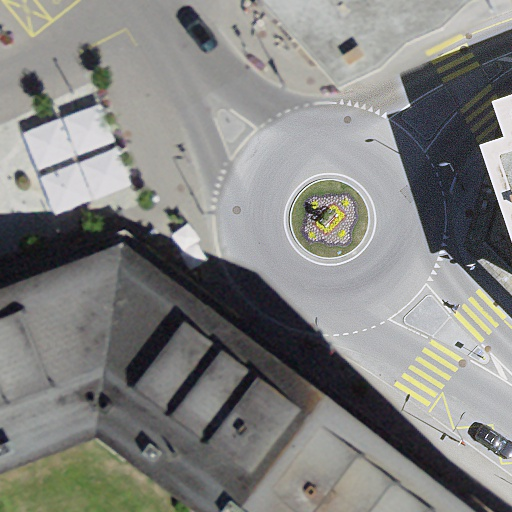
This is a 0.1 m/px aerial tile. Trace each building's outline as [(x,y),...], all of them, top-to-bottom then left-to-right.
[(366,82),(496,0),(275,0),(273,8),(342,84),(366,82)] [(0,45),(10,42),(0,16),(0,45)] [(94,445),(186,511),(248,511),(339,404),(119,242),(26,277),(94,445)] [(26,277),(0,287),(0,482),(94,445),(26,277)] [(436,475),(339,404),(248,511),(486,511),(481,508),(436,475)]
